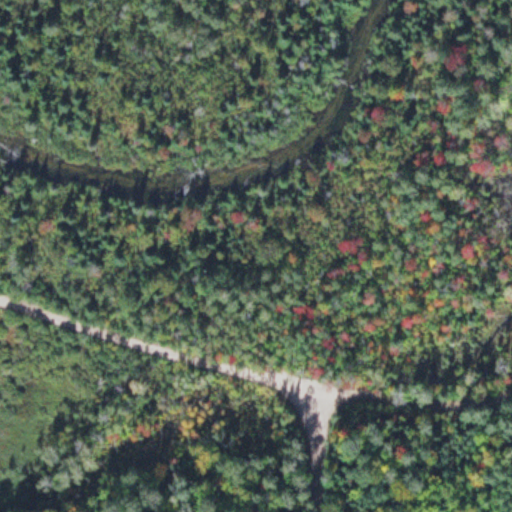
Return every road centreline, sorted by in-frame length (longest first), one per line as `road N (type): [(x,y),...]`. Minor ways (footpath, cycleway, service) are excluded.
road 1 (residential): [(311,390),(0,293)]
road 2 (residential): [(511,416),(311,390)]
road 3 (residential): [(315,511),(311,390)]
